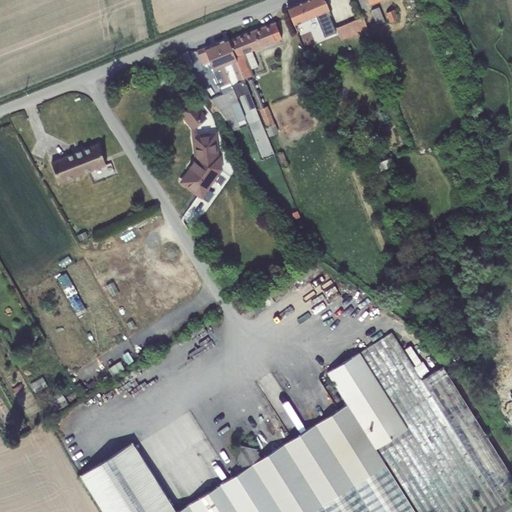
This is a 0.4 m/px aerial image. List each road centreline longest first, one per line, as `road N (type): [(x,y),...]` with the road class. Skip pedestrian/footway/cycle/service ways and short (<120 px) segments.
road 1 (unknown): [(89,75),(240,336),(230,357),(91,445)]
road 2 (unclassified): [(0,110),(281,0)]
